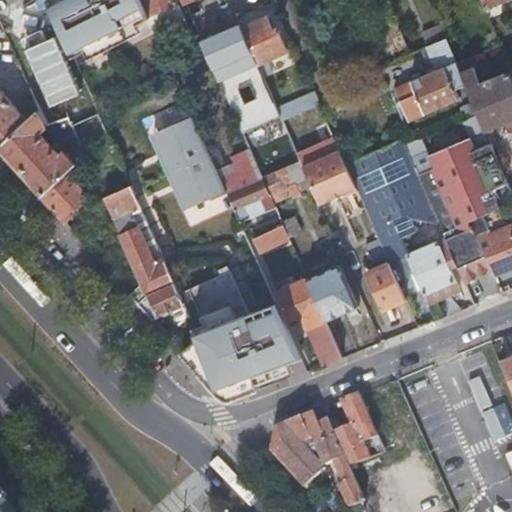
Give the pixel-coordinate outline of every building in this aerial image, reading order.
[(48,0),(74,57),(151,19),(150,17),(142,0),(48,0)] [(142,0),(150,17),(179,3),(177,0),(142,0)] [(481,0),(486,10),(508,0),(481,0)] [(490,22),(486,10),(478,13),(483,25),(490,22)] [(250,45),(265,79),(273,75),(267,60),(287,51),(277,29),(273,30),(267,18),(242,28),(250,45)] [(422,48),(426,46),(448,37),(442,21),(416,32),(422,48)] [(277,107),(265,79),(250,45),(242,28),(241,25),(202,42),(243,133),(281,116),(277,107)] [(456,91),(468,86),(458,63),(453,49),(448,37),(426,46),(438,71),(427,76),(395,89),(409,121),(460,99),(456,91)] [(458,63),(473,56),(468,43),(453,49),(458,63)] [(479,68),(475,56),(473,56),(458,63),(468,86),(486,129),(504,121),(508,132),(511,130),(511,74),(511,73),(482,85),(476,70),(479,68)] [(0,145),(28,120),(20,111),(0,89),(0,145)] [(284,122),(321,105),(315,90),(277,107),(281,116),(284,122)] [(142,119),(147,132),(187,116),(182,102),(142,119)] [(0,148),(43,196),(68,173),(78,163),(67,151),(61,156),(40,134),(46,128),(70,140),(74,150),(82,147),(72,125),(71,123),(69,117),(47,125),(40,109),(28,120),(0,145),(0,148)] [(86,156),(90,163),(97,159),(91,145),(110,137),(108,132),(99,113),(72,125),(82,147),(86,156)] [(213,201),(229,194),(193,114),(176,121),(178,124),(159,133),(170,156),(164,159),(176,185),(181,183),(193,206),(211,198),(213,201)] [(170,156),(159,133),(154,135),(164,159),(170,156)] [(463,202),(508,182),(489,136),(415,167),(440,224),(446,238),(457,265),(464,282),(492,271),(463,202)] [(440,224),(415,167),(403,138),(366,155),(402,237),(417,231),(411,217),(440,224)] [(320,203),(357,186),(347,163),(345,160),(341,150),(304,166),(312,185),(320,203)] [(409,254),(402,237),(366,155),(347,163),(357,186),(407,300),(426,292),(409,254)] [(298,191),(312,185),(304,166),(301,160),(287,166),(298,191)] [(263,177),(264,178),(274,202),(292,194),(282,169),(263,177)] [(67,223),(81,202),(86,194),(68,173),(43,196),(67,223)] [(100,186),(106,198),(132,185),(126,173),(100,186)] [(229,194),(241,222),(251,217),(249,213),(246,206),(262,199),(265,206),(274,202),(264,178),(229,194)] [(494,276),(511,268),(511,192),(508,182),(463,202),(492,271),(494,276)] [(181,183),(176,185),(187,209),(193,206),(181,183)] [(132,185),(106,198),(144,284),(132,295),(139,303),(149,293),(174,281),(132,185)] [(246,206),(249,213),(265,206),(262,199),(246,206)] [(293,210),(280,215),(288,233),(300,228),(293,210)] [(280,215),(278,211),(267,216),(272,226),(250,236),(256,250),(289,235),(288,233),(280,215)] [(457,265),(446,238),(409,254),(426,292),(431,303),(460,290),(451,268),(457,265)] [(309,278),(328,320),(359,306),(340,265),(309,278)] [(253,379),(301,360),(277,304),(250,314),(228,266),(219,270),(221,275),(179,292),(184,303),(189,313),(189,315),(200,337),(184,352),(187,355),(219,391),(222,394),(240,399),(244,398),(258,392),(253,379)] [(303,315),(325,365),(345,357),(328,320),(309,278),(278,291),(290,321),(303,315)] [(149,293),(159,314),(171,309),(184,303),(179,292),(174,281),(149,293)] [(149,293),(139,303),(154,318),(159,314),(149,293)] [(184,303),(171,309),(179,324),(189,315),(189,313),(184,303)] [(511,359),(501,364),(511,390),(511,359)] [(363,397),(361,393),(343,400),(355,427),(337,435),(337,437),(351,467),(370,460),(363,444),(380,437),(363,397)] [(316,447),(337,437),(337,435),(330,420),(320,425),(314,412),(302,417),(316,447)] [(324,465),(316,447),(302,417),(279,426),(273,449),(309,489),(311,487),(309,485),(326,469),(324,465)] [(351,467),(337,437),(316,447),(324,465),(335,460),(343,478),(338,480),(348,502),(364,496),(351,467)] [(444,475),(455,511),(480,511),(466,468),(444,475)] [(0,511),(0,508),(8,500),(0,491),(0,511)] [(494,511),(511,511),(511,507),(510,501),(493,507),(494,511)]
